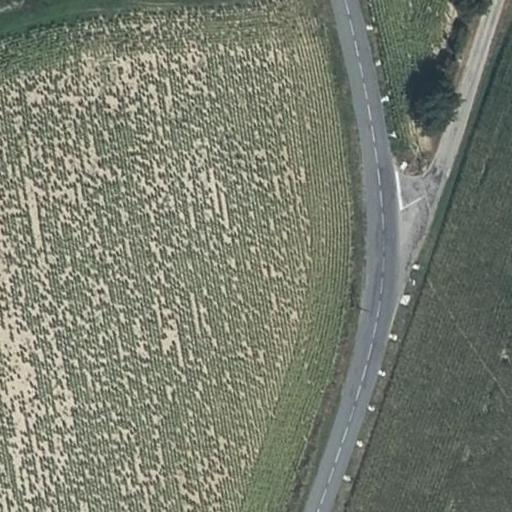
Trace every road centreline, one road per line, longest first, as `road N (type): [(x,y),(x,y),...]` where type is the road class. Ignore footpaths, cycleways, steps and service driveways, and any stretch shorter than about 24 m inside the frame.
road 1 (unclassified): [(387,294),(490,0)]
road 2 (secondary): [(387,294),(385,225),(332,0)]
road 3 (secondary): [(327,511),(387,294)]
